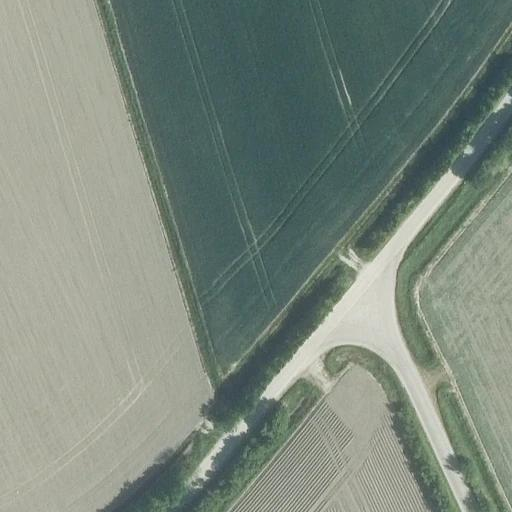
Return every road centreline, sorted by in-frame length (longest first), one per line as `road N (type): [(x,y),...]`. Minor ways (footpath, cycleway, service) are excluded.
road 1 (unclassified): [(314,345),(172,511)]
road 2 (unclassified): [(384,259),(511,100)]
road 3 (unclassified): [(474,511),(403,358)]
